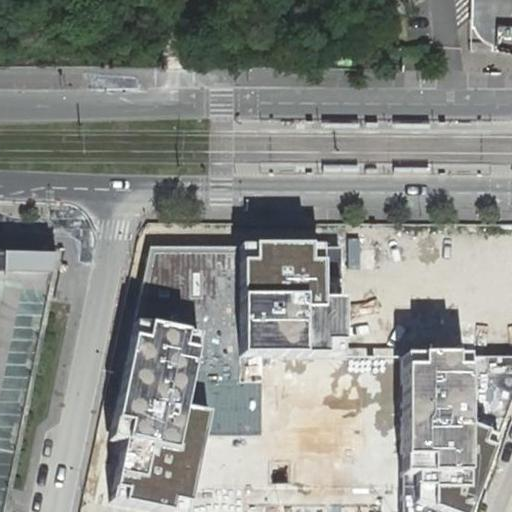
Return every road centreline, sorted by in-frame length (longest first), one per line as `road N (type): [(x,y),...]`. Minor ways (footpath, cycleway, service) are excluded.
road 1 (secondary): [(511,104),(0,104)]
road 2 (secondary): [(118,190),(511,193)]
road 3 (residential): [(57,511),(118,190)]
